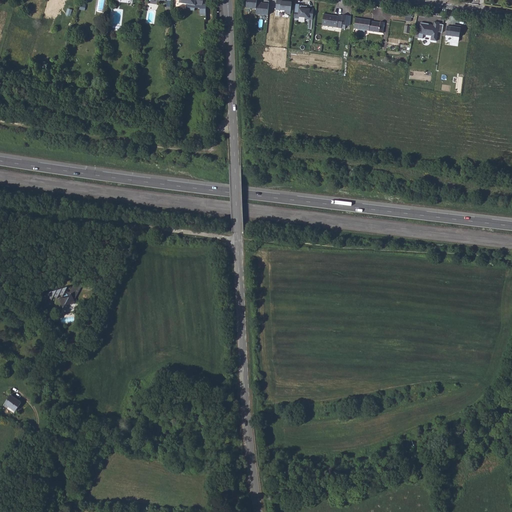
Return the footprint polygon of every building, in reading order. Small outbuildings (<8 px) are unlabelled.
[(179,0),(179,3),(186,4),(186,11),(194,11),(195,8),(199,9),(199,15),(206,15),(206,4),(202,4),(202,0),(179,0)] [(257,14),(269,16),(270,1),(265,1),(264,4),(258,3),(257,0),(247,0),(247,8),(257,9),(257,14)] [(284,0),(276,0),(276,10),(285,10),(285,14),(291,14),(292,2),(285,1),(284,0)] [(306,19),(309,19),(313,20),(314,8),(310,8),(310,9),(306,8),(307,6),(300,5),(299,11),(295,10),(295,18),(299,18),(299,17),(306,18),(306,19)] [(343,15),(343,16),(338,15),(338,16),(324,14),(322,25),(341,28),(342,25),(345,25),(347,15),(343,15)] [(362,19),(355,18),(353,29),(383,34),(384,23),(380,22),(380,23),(370,22),(371,20),(364,19),(364,21),(362,21),(362,19)] [(434,25),(420,23),(417,38),(423,38),(423,35),(431,36),(430,40),(436,41),(438,32),(442,33),(444,23),(434,22),(434,25)] [(455,26),(447,25),(445,35),(459,37),(461,26),(455,25),(455,26)] [(70,291),(71,292),(73,289),(78,292),(76,294),(77,295),(83,285),(75,281),(70,291)] [(57,299),(59,295),(62,297),(64,293),(68,295),(66,298),(63,298),(59,299),(63,308),(65,305),(76,304),(74,300),(77,295),(76,294),(78,292),(73,289),(71,292),(70,291),(69,293),(65,291),(68,286),(59,289),(46,293),(45,293),(42,301),(45,303),(47,299),(51,301),(53,297),(57,299)] [(8,393),(4,402),(16,407),(21,398),(8,393)]
